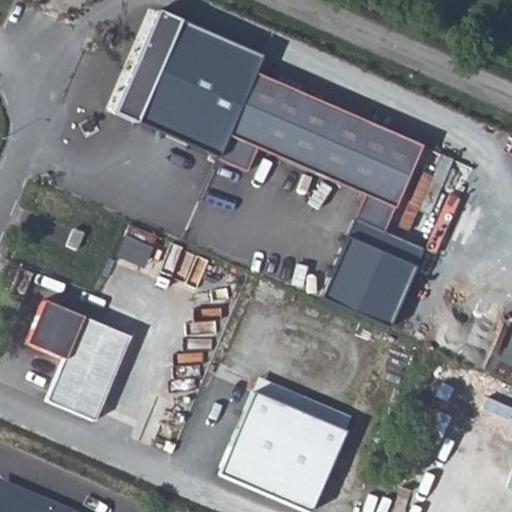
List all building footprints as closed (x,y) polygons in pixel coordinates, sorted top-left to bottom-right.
[(106,111),(215,158),(253,72),(259,57),(150,10),(106,111)] [(420,149),(253,72),(215,158),(245,172),(255,148),(362,198),(351,220),(381,233),(420,149)] [(100,214),(93,231),(102,235),(110,219),(100,214)] [(114,256),(140,268),(151,244),(125,232),(114,256)] [(43,302),(24,343),(62,361),(43,401),(91,423),(128,340),(43,302)] [(255,379),(214,473),(302,511),(309,511),(351,418),(255,379)] [(62,511),(0,485),(0,511),(62,511)]
